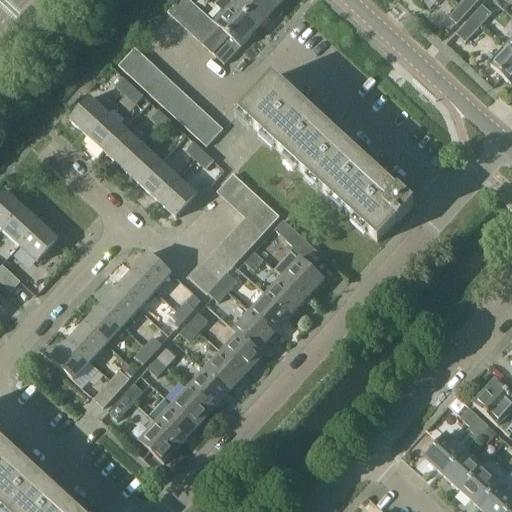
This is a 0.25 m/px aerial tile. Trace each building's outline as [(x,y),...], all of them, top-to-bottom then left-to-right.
[(193,6),(186,0),(182,0),(168,15),(177,23),(193,6)] [(220,0),(214,7),(224,15),(215,26),(220,30),(229,39),(241,49),(259,29),(233,5),(228,0),(220,0)] [(268,0),(237,0),(233,5),(259,29),(278,9),(268,0)] [(268,0),(278,9),(285,0),(268,0)] [(477,0),(466,0),(462,5),(469,12),(479,1),(477,0)] [(458,24),(469,12),(462,5),(451,17),(458,24)] [(202,14),(193,6),(177,23),(186,31),(202,14)] [(482,7),(474,16),(483,24),(491,15),(482,7)] [(211,22),(202,14),(186,31),(195,40),(211,22)] [(466,43),(483,24),(474,16),(457,35),(466,43)] [(215,26),(211,22),(195,40),(204,48),(220,30),(215,26)] [(229,39),(220,30),(204,48),(213,56),(229,39)] [(213,56),(225,67),(229,62),(241,49),(229,39),(213,56)] [(511,84),(511,51),(506,46),(490,64),(511,85),(511,84)] [(120,68),(128,76),(144,59),(136,51),(120,68)] [(153,67),(144,59),(128,76),(137,84),(153,67)] [(162,75),(153,67),(137,84),(146,92),(162,75)] [(170,83),(162,75),(146,92),(155,100),(170,83)] [(238,116),(265,141),(378,243),(398,221),(400,223),(414,207),(398,193),(394,197),(270,84),(274,80),(273,79),(238,116)] [(127,97),(133,90),(122,81),(116,88),(127,97)] [(179,91),(170,83),(155,100),(163,108),(179,91)] [(133,90),(127,97),(137,107),(143,100),(133,90)] [(188,99),(179,91),(163,108),(172,116),(188,99)] [(88,137),(108,116),(91,99),(70,121),(88,137)] [(197,107),(188,99),(172,116),(181,124),(197,107)] [(190,132),(205,115),(197,107),(181,124),(190,132)] [(158,114),(152,120),(163,130),(168,123),(158,114)] [(198,140),(214,123),(205,115),(190,132),(198,140)] [(108,116),(88,137),(106,154),(126,132),(108,116)] [(173,139),(179,133),(168,123),(163,130),(173,139)] [(207,148),(223,131),(214,123),(198,140),(207,148)] [(126,132),(106,154),(123,170),(144,148),(126,132)] [(198,162),(204,155),(194,146),(188,152),(198,162)] [(144,148),(123,170),(141,186),(161,164),(144,148)] [(204,155),(198,162),(209,171),(215,164),(204,155)] [(161,164),(141,186),(158,202),(179,180),(161,164)] [(244,185),(234,177),(218,194),(228,202),(244,185)] [(179,180),(158,202),(176,219),(196,197),(179,180)] [(237,211),(253,194),(244,185),(228,202),(237,211)] [(0,198),(0,228),(3,231),(23,209),(5,193),(0,198)] [(237,211),(246,220),(262,203),(253,194),(237,211)] [(262,203),(246,220),(264,236),(280,219),(262,203)] [(23,209),(3,231),(20,247),(40,225),(23,209)] [(264,236),(246,220),(237,230),(255,246),(264,236)] [(276,271),(285,280),(307,300),(324,282),(302,262),(314,249),(285,223),(276,232),(296,250),(276,271)] [(38,263),(58,242),(40,225),(20,247),(38,263)] [(237,230),(228,240),(245,256),(255,246),(237,230)] [(228,240),(219,250),(236,266),(245,256),(228,240)] [(219,250),(210,260),(227,276),(228,274),(236,266),(219,250)] [(149,256),(133,274),(155,294),(171,276),(149,256)] [(255,256),(245,266),(254,275),(264,264),(255,256)] [(210,260),(200,270),(219,285),(227,276),(210,260)] [(0,282),(12,293),(21,284),(3,268),(0,271),(0,282)] [(191,280),(209,296),(210,295),(219,285),(200,270),(191,280)] [(155,294),(133,274),(117,292),(139,312),(155,294)] [(227,276),(219,285),(229,295),(239,284),(228,274),(227,276)] [(107,276),(96,293),(107,300),(119,284),(107,276)] [(268,298),(291,318),(307,300),(285,280),(268,298)] [(219,285),(210,295),(220,304),(229,295),(219,285)] [(139,312),(117,292),(101,309),(123,329),(139,312)] [(252,316),(274,337),(291,318),(268,298),(252,316)] [(196,312),(186,304),(177,314),(186,323),(196,312)] [(123,329),(101,309),(85,326),(106,347),(123,329)] [(167,325),(176,333),(186,323),(177,314),(167,325)] [(209,324),(200,316),(191,325),(200,334),(209,324)] [(241,337),(258,354),(274,337),(252,316),(236,333),(241,337)] [(181,337),(190,345),(200,334),(191,325),(181,337)] [(106,347),(85,326),(69,344),(90,364),(106,347)] [(223,356),(245,377),(263,358),(258,354),(241,337),(223,356)] [(163,348),(154,340),(144,350),(153,359),(163,348)] [(52,362),(74,382),(90,364),(69,344),(52,362)] [(134,361),(143,369),(153,359),(144,350),(134,361)] [(176,360),(167,351),(158,361),(167,369),(176,360)] [(207,374),(229,394),(245,377),(223,356),(207,374)] [(147,372),(157,381),(167,369),(158,361),(147,372)] [(119,373),(111,383),(107,387),(117,396),(129,382),(119,373)] [(191,391),(213,412),(229,394),(207,374),(191,391)] [(509,439),(511,435),(511,394),(511,396),(496,383),(474,406),(509,439)] [(94,401),(104,410),(117,396),(107,387),(94,401)] [(134,387),(126,396),(135,405),(143,396),(134,387)] [(174,409),(197,430),(213,412),(191,391),(174,409)] [(109,414),(118,423),(135,405),(126,396),(109,414)] [(158,427),(180,447),(197,430),(174,409),(158,427)] [(479,437),(488,427),(470,411),(461,420),(479,437)] [(141,445),(164,465),(180,447),(158,427),(141,445)] [(488,427),(479,437),(488,445),(497,436),(488,427)] [(442,477),(464,453),(447,437),(425,461),(442,477)] [(69,511),(0,448),(0,509),(3,511),(69,511)] [(464,453),(442,477),(460,493),(482,469),(464,453)] [(491,460),(483,469),(482,469),(460,493),(478,509),(500,485),(502,486),(510,477),(491,460)] [(480,511),(508,511),(511,508),(511,495),(502,486),(500,485),(478,509),(480,511)]
